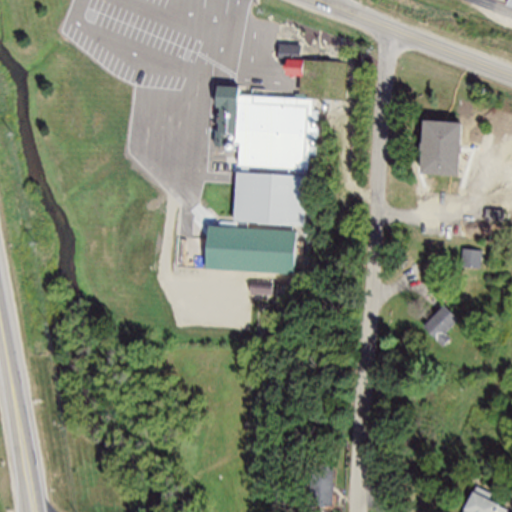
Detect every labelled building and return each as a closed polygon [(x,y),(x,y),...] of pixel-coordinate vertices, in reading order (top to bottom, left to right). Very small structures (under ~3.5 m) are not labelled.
[(313,94),(296,93),(296,99),(239,96),(240,87),(214,85),(213,104),(218,104),(216,144),(221,145),(223,140),(239,140),(237,166),(242,167),(249,167),(296,170),(308,171),(313,94)] [(422,173),(459,176),(463,124),(425,122),(422,173)] [(240,226),(240,220),(232,219),(235,174),(242,174),(242,167),(249,167),(248,177),(295,180),(296,170),(308,171),(307,195),(319,196),(316,236),(301,235),(302,225),(247,222),(246,227),(240,226)] [(486,208),(485,220),(504,221),(505,210),(486,208)] [(207,225),(205,269),(293,273),(296,229),(246,227),(240,226),(207,225)] [(463,248),(481,250),(479,267),(461,265),(463,248)] [(250,294),(271,295),(271,282),(250,282),(250,294)] [(444,305),(422,327),(442,347),(451,339),(445,333),(459,320),(444,305)] [(310,466),(308,505),(331,506),(334,467),(310,466)] [(475,487),(462,511),(505,511),(507,509),(487,500),(490,494),(475,487)]
